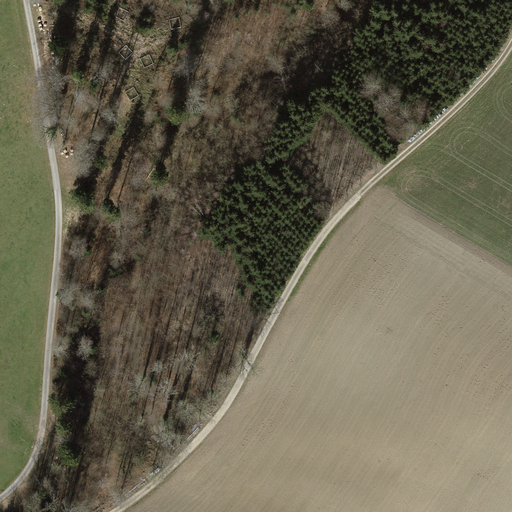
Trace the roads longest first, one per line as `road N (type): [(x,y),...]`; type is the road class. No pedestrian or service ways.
road 1 (track): [(511,43),(476,88),(323,234),(219,416),(115,511)]
road 2 (track): [(25,0),(56,183),(58,243),(40,437),(31,463),(0,498)]
